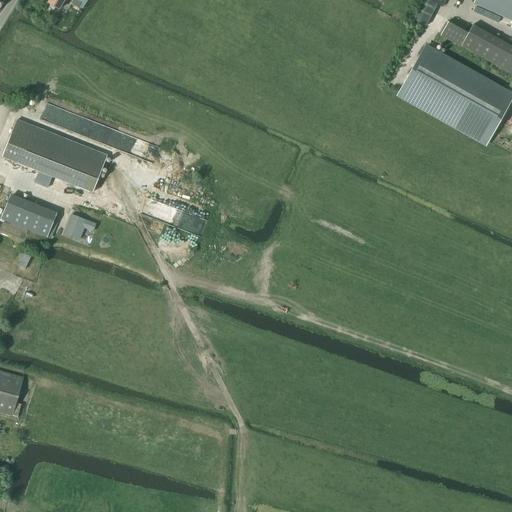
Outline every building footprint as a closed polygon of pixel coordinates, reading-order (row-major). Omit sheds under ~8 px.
[(58,10),(61,6),(64,0),(49,0),(48,3),(58,10)] [(83,9),(88,0),(73,0),(71,4),(78,9),(79,7),(83,9)] [(442,7),(445,0),(420,0),(412,20),(426,26),(436,5),(442,7)] [(511,20),(511,0),(474,0),(474,3),(511,20)] [(449,21),(441,35),(462,46),(507,72),(511,75),(511,47),(473,25),(469,33),(449,21)] [(511,93),(425,45),(395,97),(485,147),(511,98),(511,93)] [(16,121),(1,158),(16,164),(11,175),(106,213),(114,191),(96,184),(107,156),(16,121)] [(51,240),(60,217),(56,216),(57,214),(10,195),(0,219),(47,239),(47,238),(51,240)] [(93,232),(96,224),(70,214),(62,235),(79,241),(84,229),(93,232)] [(25,270),(31,257),(24,254),(18,266),(25,270)] [(0,413),(12,416),(22,379),(23,379),(21,378),(0,372),(0,413)]
